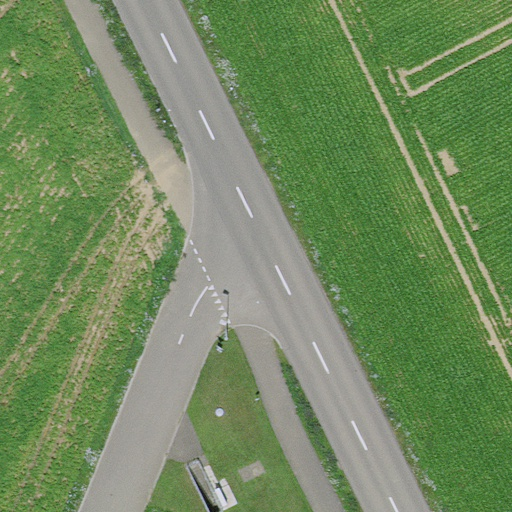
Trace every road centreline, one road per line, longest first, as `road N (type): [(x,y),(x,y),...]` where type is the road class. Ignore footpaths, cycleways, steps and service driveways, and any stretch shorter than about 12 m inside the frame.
road 1 (track): [(72,0),(344,511)]
road 2 (residential): [(110,511),(189,304),(255,240)]
road 3 (tertiary): [(389,511),(255,240)]
road 4 (tertiary): [(255,240),(143,0)]
